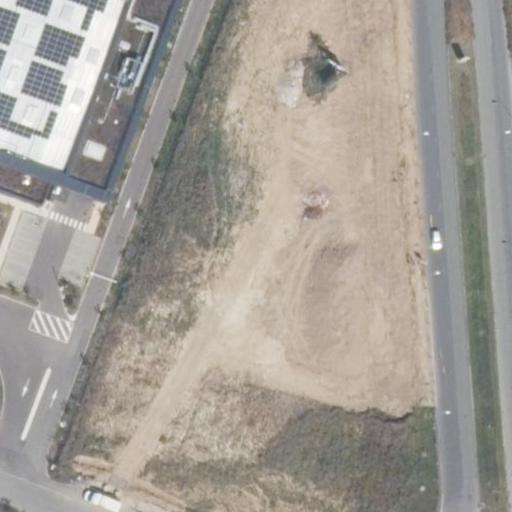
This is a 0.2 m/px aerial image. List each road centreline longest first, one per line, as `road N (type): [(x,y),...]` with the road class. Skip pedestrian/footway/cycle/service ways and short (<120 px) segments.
road 1 (secondary): [(432,0),(460,511)]
road 2 (secondary): [(511,451),(481,0)]
